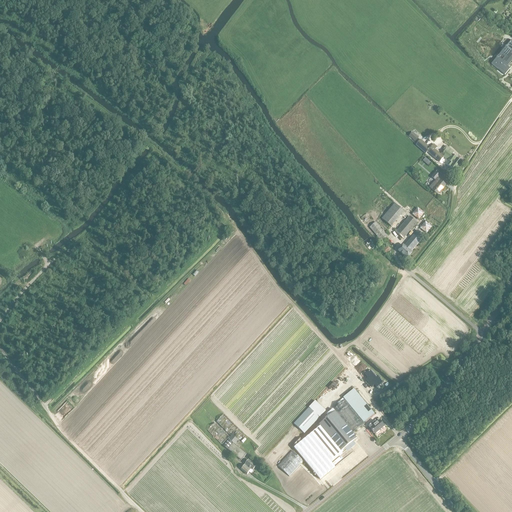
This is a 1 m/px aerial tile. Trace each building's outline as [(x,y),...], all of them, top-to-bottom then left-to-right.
[(511,50),(508,47),(502,54),(507,58),(503,62),(499,58),(493,65),(492,64),(491,64),(498,69),(499,68),(506,73),(504,75),(505,75),(510,69),(506,66),(511,59),(511,50)] [(412,131),(408,136),(415,141),(419,137),(412,131)] [(421,139),(416,145),(426,154),(428,152),(440,162),(444,157),(443,157),(444,156),(445,155),(443,154),(441,155),(436,150),(438,148),(434,145),(431,148),(421,139)] [(446,146),(442,151),(444,153),(443,153),(443,154),(445,155),(444,156),(443,157),(444,157),(450,162),(448,165),(455,171),(462,162),(450,153),(452,150),(446,146)] [(437,181),(441,176),(436,172),(432,176),(437,181)] [(438,194),(447,185),(441,179),(432,189),(438,194)] [(391,227),(405,212),(395,203),(382,219),(391,227)] [(418,208),(413,214),(419,219),(424,213),(418,208)] [(403,239),(417,223),(411,217),(397,233),(403,239)] [(425,221),(420,227),(427,233),(432,226),(425,221)] [(382,242),(388,236),(376,222),(370,228),(382,242)] [(411,252),(424,237),(417,231),(404,247),(403,246),(399,251),(407,258),(412,252),(411,252)] [(371,385),(382,379),(380,375),(377,377),(373,370),(371,372),(370,370),(367,372),(370,376),(367,378),(371,385)] [(321,426),(294,448),(320,479),(335,467),(332,463),(343,453),(341,451),(357,439),(353,434),(364,424),(364,423),(375,414),(354,389),(343,398),(345,400),(334,410),(333,409),(327,415),(329,417),(319,425),(321,426)] [(309,408),(294,424),(305,434),(319,418),(309,408)] [(231,436),(238,428),(224,414),(217,422),(231,436)] [(380,421),(377,423),(376,421),(369,426),(371,429),(371,428),(376,434),(385,427),(380,421)] [(222,445),(230,437),(216,423),(208,431),(222,445)] [(238,440),(235,437),(239,433),(237,431),(233,435),(223,445),(228,449),(227,450),(240,461),(246,454),(235,444),(238,440)] [(303,461),(292,451),(278,466),(289,476),(303,461)] [(253,470),(256,466),(248,460),(245,464),(253,470)] [(247,475),(251,470),(245,465),(241,469),(247,475)]
